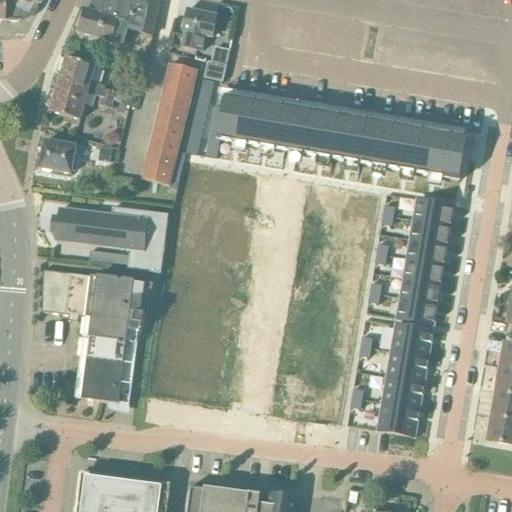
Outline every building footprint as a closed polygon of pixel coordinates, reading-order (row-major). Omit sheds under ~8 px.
[(0,0),(0,21),(7,23),(7,22),(8,0),(0,0)] [(43,0),(8,0),(7,22),(20,23),(21,23),(30,18),(29,16),(32,14),(34,15),(40,6),(41,6),(43,0)] [(160,0),(94,0),(90,12),(86,11),(79,34),(123,47),(127,34),(153,39),(160,5),(160,0)] [(181,48),(200,52),(203,52),(206,38),(212,40),(214,31),(217,31),(219,20),(217,20),(218,17),(188,11),(181,48)] [(139,60),(125,58),(122,75),(136,78),(139,60)] [(89,95),(102,99),(116,104),(119,96),(105,91),(105,88),(92,84),(96,68),(67,59),(59,87),(89,95)] [(208,64),(204,80),(205,80),(214,82),(223,84),(226,68),(211,64),(208,64)] [(170,65),(167,77),(195,84),(197,72),(170,65)] [(165,89),(192,95),(195,84),(167,77),(165,89)] [(204,80),(203,87),(212,90),(214,82),(205,80),(204,80)] [(89,95),(59,87),(51,114),(81,122),(89,95)] [(203,87),(201,93),(211,96),(212,90),(203,87)] [(165,89),(162,100),(189,107),(192,95),(165,89)] [(201,93),(200,99),(209,102),(211,96),(201,93)] [(116,104),(102,99),(100,107),(114,111),(116,104)] [(200,99),(198,105),(208,108),(209,102),(200,99)] [(221,135),(220,142),(285,153),(296,155),(459,183),(465,148),(467,140),(311,113),(312,111),(304,110),(293,108),(285,107),(285,109),(227,99),(225,111),(224,118),(222,127),(221,135)] [(159,112),(186,119),(189,107),(162,100),(159,112)] [(198,105),(196,112),(206,115),(208,108),(198,105)] [(215,109),(213,116),(224,118),(225,111),(215,109)] [(159,112),(156,124),(184,130),(186,119),(159,112)] [(196,112),(195,119),(204,122),(206,115),(196,112)] [(213,116),(212,125),(222,127),(224,118),(213,116)] [(195,119),(193,127),(203,129),(204,122),(195,119)] [(153,135),(181,142),(184,130),(156,124),(153,135)] [(212,125),(210,133),(221,135),(222,127),(212,125)] [(193,127),(191,134),(201,136),(203,129),(193,127)] [(105,138),(104,142),(106,147),(111,148),(119,144),(120,139),(117,135),(113,133),(105,138)] [(210,133),(209,142),(219,144),(220,142),(221,135),(210,133)] [(191,134),(190,141),(199,143),(201,136),(191,134)] [(153,135),(151,147),(178,154),(181,142),(153,135)] [(40,171),(60,174),(72,176),(76,148),(45,143),(40,171)] [(225,145),(223,153),(234,155),(236,147),(225,145)] [(148,159),(183,168),(186,156),(178,154),(151,147),(148,159)] [(188,147),(186,156),(197,158),(199,150),(188,147)] [(100,149),(97,163),(110,165),(113,151),(100,149)] [(207,150),(206,159),(216,161),(217,160),(218,152),(207,150)] [(223,153),(222,162),(233,164),(234,155),(223,153)] [(148,159),(145,170),(180,179),(183,168),(148,159)] [(189,184),(186,203),(247,214),(247,213),(236,211),(240,187),(246,188),(246,189),(252,190),(254,178),(253,178),(254,174),(216,168),(215,173),(213,189),(189,184)] [(142,182),(170,189),(177,191),(180,179),(145,170),(142,182)] [(313,224),(313,225),(374,235),(377,217),(354,213),(357,192),(319,186),(319,189),(318,189),(316,201),(322,202),(322,201),(329,203),(325,226),(313,224)] [(417,202),(413,222),(451,229),(455,209),(417,202)] [(182,223),(179,241),(241,252),(241,251),(229,249),(233,225),(240,227),(239,227),(245,228),(247,216),(247,214),(186,203),(186,204),(209,208),(206,227),(182,223)] [(385,208),(383,218),(392,219),(394,210),(385,208)] [(128,272),(161,276),(169,217),(113,210),(112,218),(60,211),(59,219),(53,219),(51,234),(58,235),(56,243),(131,253),(128,272)] [(383,218),(381,227),(391,229),(392,219),(383,218)] [(413,222),(410,242),(448,249),(451,229),(413,222)] [(306,262),(306,263),(368,274),(371,255),(347,251),(350,232),(374,236),(374,235),(313,225),(312,227),(310,239),(316,240),(322,241),(318,264),(306,262)] [(176,261),(173,279),(234,290),(234,289),(223,287),(227,264),(233,265),(239,266),(241,254),(240,254),(241,252),(179,241),(179,242),(203,246),(200,265),(176,261)] [(410,242),(406,262),(445,269),(448,249),(410,242)] [(378,247),(376,257),(386,258),(388,249),(378,247)] [(376,257),(375,266),(384,268),(386,258),(376,257)] [(406,262),(403,282),(441,288),(445,269),(406,262)] [(300,300),(300,301),(361,312),(364,293),(341,289),(344,270),(368,275),(368,274),(306,263),(306,266),(305,265),(303,277),(309,278),(316,279),(312,302),(300,300)] [(82,402),(103,405),(120,407),(131,326),(144,328),(154,287),(44,272),(42,314),(69,318),(69,323),(79,325),(80,319),(93,321),(82,402)] [(169,299),(166,318),(228,328),(228,327),(216,325),(220,302),(226,303),(226,304),(232,305),(234,293),(234,290),(173,279),(173,280),(196,284),(193,303),(169,299)] [(403,282),(400,302),(438,308),(441,288),(403,282)] [(371,286),(370,296),(379,297),(381,288),(371,286)] [(370,296),(368,305),(378,307),(379,297),(370,296)] [(293,338),(293,339),(355,350),(358,331),(334,327),(337,309),(361,313),(361,312),(300,301),(299,304),(297,316),(303,317),(303,316),(309,317),(305,340),(293,338)] [(400,302),(396,322),(434,328),(438,308),(400,302)] [(163,337),(160,356),(221,366),(221,365),(209,363),(213,340),(220,341),(220,342),(226,343),(228,331),(227,331),(228,328),(166,318),(166,319),(190,323),(187,341),(163,337)] [(395,327),(391,354),(429,360),(434,334),(395,327)] [(287,377),(287,378),(348,388),(351,370),(328,365),(331,347),(354,351),(355,350),(293,339),(293,342),(292,342),(290,354),(296,355),(296,354),(303,355),(299,379),(287,377)] [(362,340),(361,349),(370,351),(372,342),(362,340)] [(501,369),(511,370),(511,346),(505,345),(501,369)] [(361,349),(359,359),(368,361),(370,351),(361,349)] [(391,354),(386,380),(424,387),(429,360),(391,354)] [(156,375),(153,395),(203,403),(207,378),(213,379),(213,380),(219,381),(221,369),(221,366),(160,356),(159,357),(183,361),(180,379),(156,375)] [(497,393),(511,395),(511,370),(501,369),(497,393)] [(286,380),(283,392),(290,393),(290,392),(296,394),(292,419),(341,427),(345,408),(321,404),(324,385),(348,389),(348,388),(287,378),(286,380)] [(386,380),(382,407),(420,413),(424,387),(386,380)] [(353,392),(352,401),(361,403),(363,393),(353,392)] [(493,416),(511,419),(511,395),(497,393),(493,416)] [(352,401),(350,411),(360,412),(361,403),(352,401)] [(382,407),(377,434),(415,440),(420,413),(382,407)] [(488,443),(511,447),(511,419),(493,416),(488,443)] [(79,476),(73,511),(164,511),(168,488),(79,476)] [(188,491),(184,511),(294,511),(296,501),(263,496),(262,501),(188,491)]
